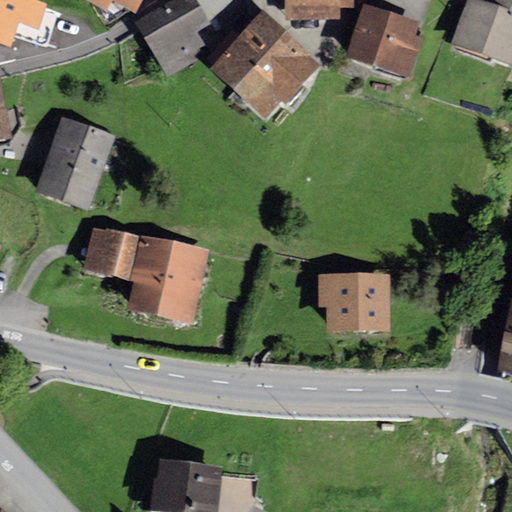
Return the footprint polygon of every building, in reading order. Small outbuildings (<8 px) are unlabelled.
[(55,15),(3,0),(0,0),(0,48),(10,51),(13,39),(45,49),(55,15)] [(146,0),(72,0),(106,19),(113,7),(135,20),(146,0)] [(188,0),(138,31),(168,79),(198,60),(193,54),(199,50),(191,37),(205,28),(188,0)] [(282,0),(283,29),(339,27),(338,14),(352,14),(351,0),(282,0)] [(497,0),(493,13),(466,5),(452,52),(511,69),(511,4),(498,0),(497,0)] [(423,32),(362,13),(345,67),(412,88),(424,51),(417,49),(423,32)] [(265,18),(213,74),(267,125),(319,69),(265,18)] [(0,148),(12,147),(9,131),(23,128),(19,108),(3,110),(0,91),(0,148)] [(116,140),(62,122),(35,203),(89,221),(116,140)] [(209,257),(91,232),(81,278),(134,290),(127,321),(192,335),(209,257)] [(389,282),(317,283),(318,317),(326,317),(326,344),(389,343),(389,282)] [(511,309),(511,312),(497,385),(511,387),(511,309)] [(452,326),(451,352),(468,352),(469,327),(452,326)] [(218,511),(222,478),(158,470),(153,511),(218,511)]
